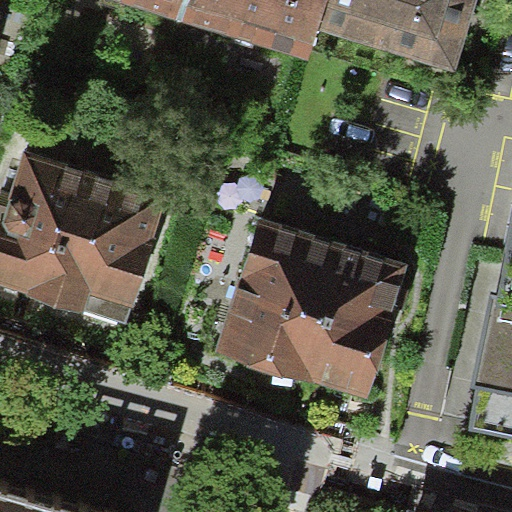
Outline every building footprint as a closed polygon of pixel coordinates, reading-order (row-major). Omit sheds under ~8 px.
[(109,0),(182,22),(188,0),(109,0)] [(329,0),(188,0),(182,22),(310,62),(320,30),(329,0)] [(479,0),(329,0),(320,30),(462,67),(479,0)] [(160,188),(7,146),(0,171),(0,293),(121,327),(160,188)] [(396,259),(244,214),(202,355),(354,400),(396,259)] [(511,300),(491,297),(476,386),(511,392),(511,300)] [(0,511),(54,511),(0,497),(0,511)]
